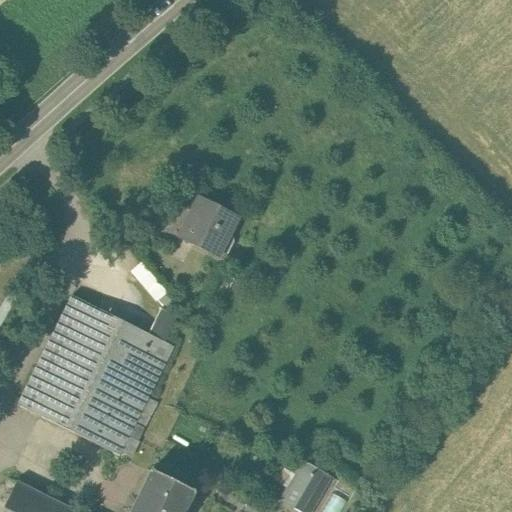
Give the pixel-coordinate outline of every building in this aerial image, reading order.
[(237,216),(199,197),(178,239),(217,258),(237,216)] [(165,294),(138,263),(128,272),(154,303),(165,294)] [(15,406),(118,458),(173,350),(70,296),(15,406)] [(157,307),(145,331),(163,340),(175,315),(157,307)] [(182,511),(193,492),(150,469),(127,511),(182,511)] [(314,470),(297,498),(314,508),(331,481),(314,470)] [(71,511),(16,484),(1,511),(71,511)] [(319,511),(338,511),(345,499),(329,491),(319,511)]
